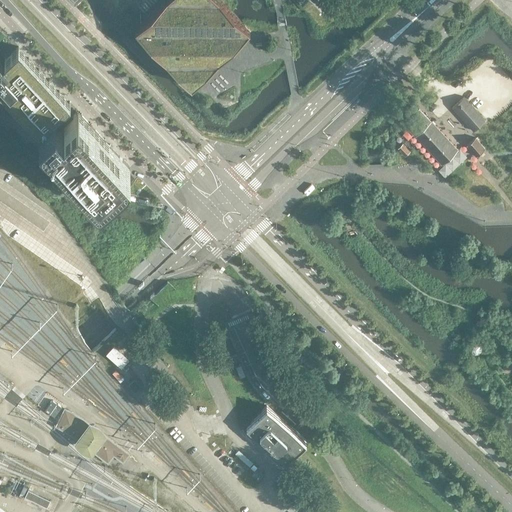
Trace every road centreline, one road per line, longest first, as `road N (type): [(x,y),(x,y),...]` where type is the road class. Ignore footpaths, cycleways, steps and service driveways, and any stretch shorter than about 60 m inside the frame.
road 1 (tertiary): [(219,221),(511,505)]
road 2 (tertiary): [(511,474),(239,199)]
road 3 (tertiary): [(0,427),(219,221)]
road 4 (tertiary): [(206,208),(0,415)]
road 5 (tertiary): [(4,0),(206,208)]
road 6 (tertiary): [(431,4),(342,73),(227,188)]
road 7 (tertiary): [(239,199),(431,4)]
road 8 (tertiary): [(227,188),(43,0)]
road 9 (residential): [(323,172),(410,175),(487,219),(511,218)]
